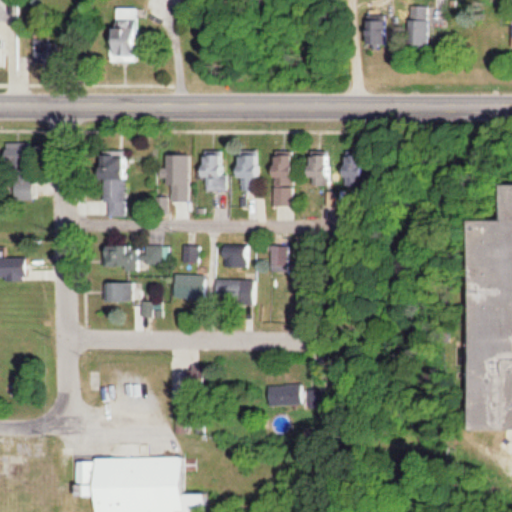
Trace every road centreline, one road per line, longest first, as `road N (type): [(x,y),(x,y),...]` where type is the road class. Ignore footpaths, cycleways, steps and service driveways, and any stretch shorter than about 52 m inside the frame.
road 1 (primary): [(511,101),(0,101)]
road 2 (residential): [(66,425),(62,101)]
road 3 (residential): [(317,338),(66,334)]
